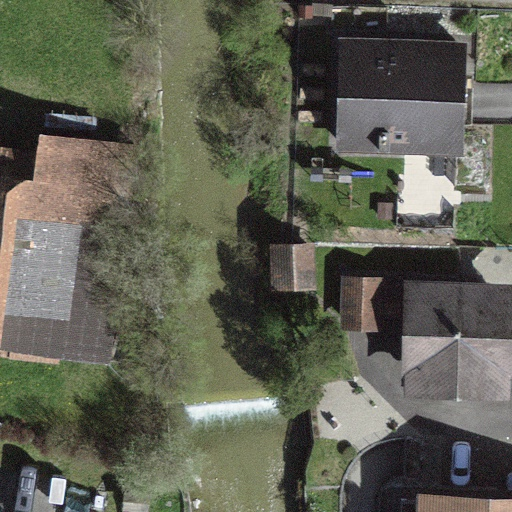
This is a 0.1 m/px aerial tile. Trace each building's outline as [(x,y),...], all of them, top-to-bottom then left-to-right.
[(461,46),(343,43),(340,144),(387,149),(387,140),(459,142),(461,46)] [(57,352),(57,350),(102,356),(132,144),(40,133),(37,155),(0,150),(0,349),(12,351),(13,346),(57,352)] [(280,245),(281,286),(307,285),(306,244),(280,245)] [(416,382),(498,384),(500,297),(476,296),(476,280),(348,276),(346,322),(376,323),(376,308),(398,309),(399,295),(418,295),(416,382)] [(511,511),(511,502),(400,498),(399,511),(511,511)]
